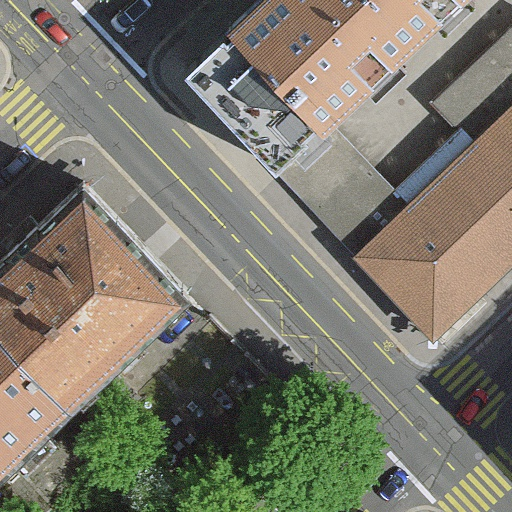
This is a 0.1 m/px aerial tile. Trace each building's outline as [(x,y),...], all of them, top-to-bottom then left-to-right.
[(254,0),(191,60),(343,234),(385,194),(320,126),(454,0),(254,0)] [(511,18),(439,88),(473,124),(511,86),(511,18)] [(511,86),(473,124),(345,248),(426,332),(511,248),(511,86)] [(173,279),(83,183),(0,259),(0,283),(78,368),(173,279)] [(0,440),(78,368),(0,283),(0,440)]
